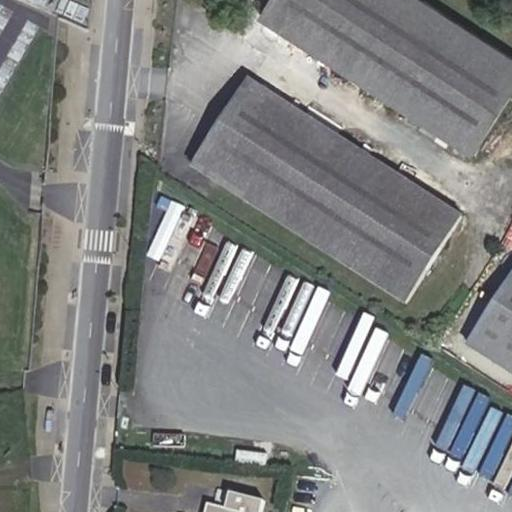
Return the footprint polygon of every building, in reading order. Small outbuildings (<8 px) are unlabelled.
[(511,99),(511,56),(425,0),(273,0),(261,19),(474,157),(511,99)] [(466,218),(251,80),(195,168),(409,306),(466,218)] [(511,374),(511,280),(468,347),(511,374)] [(407,420),(435,366),(420,359),(392,412),(407,420)] [(209,505),(207,511),(262,511),(265,502),(219,490),(216,499),(214,498),(212,505),(209,505)]
